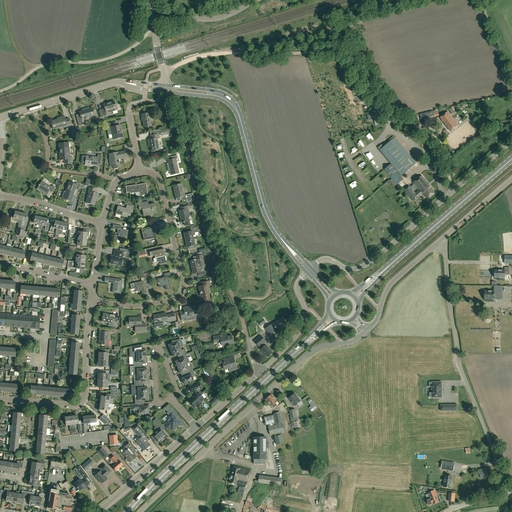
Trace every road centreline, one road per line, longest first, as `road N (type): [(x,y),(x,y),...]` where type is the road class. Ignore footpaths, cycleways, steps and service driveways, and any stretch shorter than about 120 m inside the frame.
road 1 (unclassified): [(139,511),(307,354),(365,330)]
road 2 (unclassified): [(511,496),(460,369),(443,238)]
road 3 (primary): [(128,511),(297,349)]
road 4 (residential): [(91,301),(144,305),(182,289),(158,177),(140,171)]
road 5 (residential): [(0,400),(80,403),(91,301)]
road 6 (unclassified): [(311,268),(322,258),(362,266),(453,191)]
road 7 (track): [(449,172),(436,137),(376,102),(341,52)]
road 8 (track): [(341,52),(221,52),(176,65)]
road 9 (primary): [(392,262),(511,158)]
road 10 (residential): [(32,106),(52,169),(117,179)]
road 11 (unclassified): [(98,511),(196,427)]
road 12 (unclassified): [(365,330),(390,282),(443,238)]
road 13 (secondary): [(240,119),(277,234)]
road 14 (unclassified): [(259,372),(302,325),(296,284),(306,273)]
